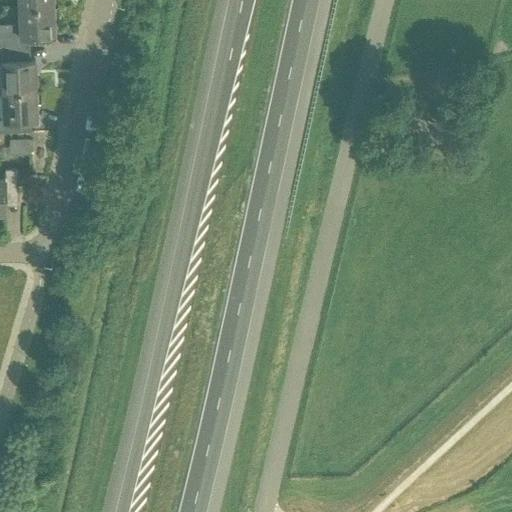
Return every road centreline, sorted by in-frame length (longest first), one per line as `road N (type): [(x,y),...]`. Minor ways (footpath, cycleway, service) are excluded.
road 1 (tertiary): [(263,511),(383,0)]
road 2 (trunk): [(232,0),(113,511)]
road 3 (trunk): [(187,511),(301,0)]
road 4 (residential): [(0,256),(44,249),(56,230),(98,0)]
